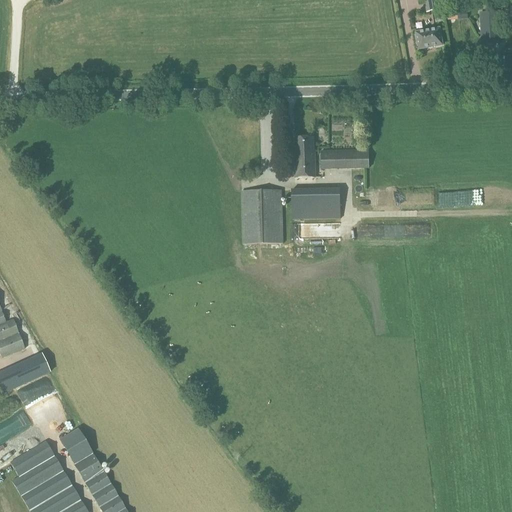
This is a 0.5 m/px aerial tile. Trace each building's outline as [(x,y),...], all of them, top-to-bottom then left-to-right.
[(424,0),(427,12),(441,10),(439,1),(441,0),(424,0)] [(467,12),(460,12),(460,9),(447,10),(448,21),(460,20),(467,19),(467,12)] [(499,12),(480,13),(481,45),(500,44),(499,12)] [(416,34),(419,50),(442,46),(439,29),(416,34)] [(295,153),(295,178),(316,178),(315,152),(314,152),(313,139),(295,139),(296,153),(295,153)] [(322,170),(369,169),(369,151),(321,151),(322,170)] [(340,190),(292,190),(292,220),(341,220),(340,190)] [(282,191),(241,192),(242,245),(283,244),(282,191)] [(388,192),(388,205),(409,204),(408,191),(388,192)] [(387,192),(375,192),(376,205),(387,204),(387,192)] [(374,222),(374,238),(399,237),(398,222),(374,222)] [(372,237),(372,225),(351,226),(352,237),(372,237)] [(40,354),(28,359),(36,377),(49,371),(40,354)] [(74,465),(92,455),(78,430),(60,441),(74,465)] [(10,463),(19,478),(12,482),(29,511),(86,511),(45,443),(33,450),(10,463)] [(126,511),(92,455),(74,465),(101,511),(126,511)]
